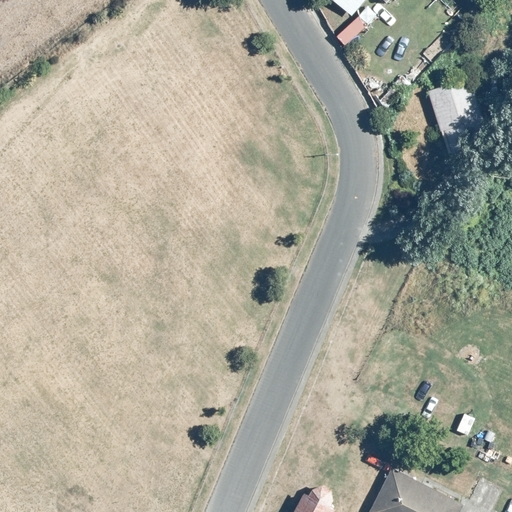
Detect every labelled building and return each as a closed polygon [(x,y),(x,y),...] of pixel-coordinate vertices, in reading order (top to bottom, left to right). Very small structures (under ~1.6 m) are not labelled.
[(364,0),(330,0),(350,17),(364,0)] [(338,12),(326,19),(340,41),(351,34),(338,12)] [(469,79),(428,91),(449,163),(490,150),(469,79)] [(458,511),(464,501),(391,466),(368,511),(458,511)] [(308,490),(303,488),(292,511),(332,511),(336,506),(329,502),(333,493),(330,486),(318,482),(310,484),(308,490)]
